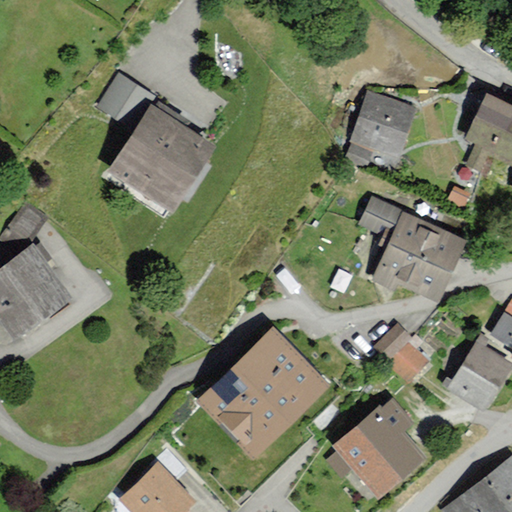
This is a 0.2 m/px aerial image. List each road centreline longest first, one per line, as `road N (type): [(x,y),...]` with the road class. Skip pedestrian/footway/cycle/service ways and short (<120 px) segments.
road 1 (residential): [(511,80),(472,60),(399,0)]
road 2 (residential): [(511,432),(416,511)]
